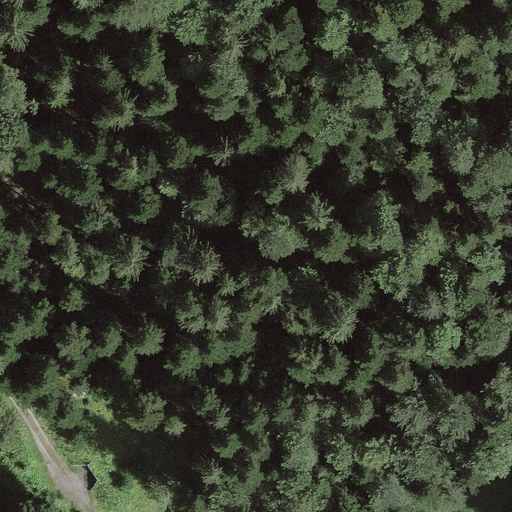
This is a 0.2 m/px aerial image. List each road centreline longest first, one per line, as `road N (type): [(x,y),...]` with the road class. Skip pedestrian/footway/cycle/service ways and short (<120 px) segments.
road 1 (track): [(0,157),(43,231),(88,276),(134,300),(345,370),(439,359),(480,388),(511,443)]
road 2 (track): [(0,371),(88,511)]
